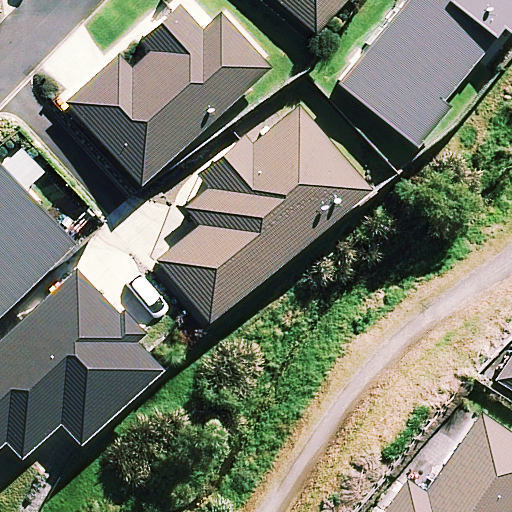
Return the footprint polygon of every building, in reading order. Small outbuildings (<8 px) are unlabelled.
[(174,0),(135,36),(144,47),(127,62),(118,52),(65,101),(138,181),(267,64),(220,12),(201,30),(174,0)] [(279,0),(313,29),(338,0),(279,0)] [(511,24),(511,0),(396,0),(334,78),(414,141),(445,102),(439,97),(489,34),(499,41),(511,24)] [(362,186),(294,104),(250,140),(246,135),(199,173),(210,186),(189,203),(203,220),(158,258),(206,315),(362,186)] [(0,304),(69,239),(0,165),(0,304)] [(0,440),(5,436),(21,453),(59,417),(78,437),(162,359),(76,267),(0,338),(0,440)] [(511,350),(495,376),(511,387),(511,350)] [(511,511),(511,435),(476,412),(424,491),(403,477),(379,511),(511,511)]
